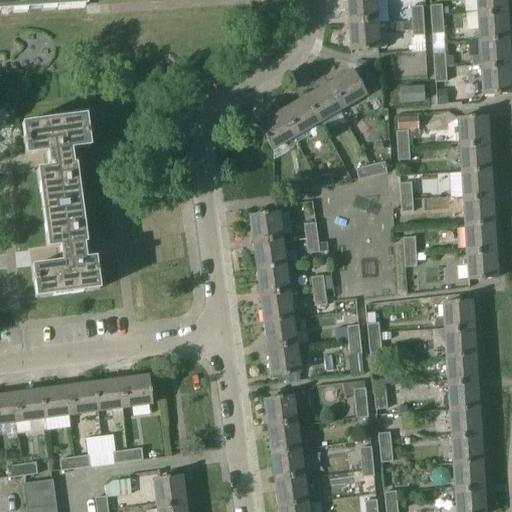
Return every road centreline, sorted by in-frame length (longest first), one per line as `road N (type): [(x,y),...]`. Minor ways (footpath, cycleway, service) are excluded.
road 1 (residential): [(302,0),(304,35),(286,67),(209,109),(194,129),(221,336)]
road 2 (residential): [(221,336),(0,367)]
road 3 (residential): [(221,336),(245,511)]
